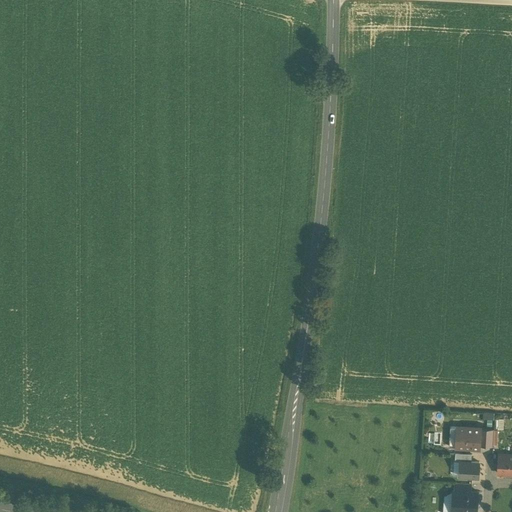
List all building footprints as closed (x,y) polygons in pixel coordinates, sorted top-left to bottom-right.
[(480,428),(457,426),(456,446),(479,448),(479,444),(480,428)] [(494,429),(480,428),(479,444),(493,445),(494,429)] [(471,453),(455,452),(455,460),(460,461),(471,461),(471,453)] [(511,454),(499,454),(497,473),(511,473),(511,454)] [(471,461),(460,461),(459,476),(478,477),(479,462),(471,461)] [(472,484),(454,482),(454,490),(471,491),(472,484)] [(454,490),(453,490),(451,511),(475,511),(477,492),(454,490)]
